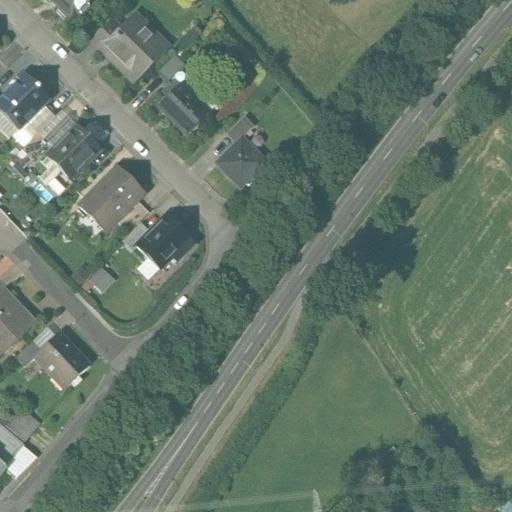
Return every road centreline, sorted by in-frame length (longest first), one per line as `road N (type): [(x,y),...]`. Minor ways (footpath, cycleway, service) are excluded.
road 1 (tertiary): [(140,511),(308,276),(511,19)]
road 2 (residential): [(131,365),(216,270),(224,239),(0,3)]
road 3 (residential): [(12,511),(131,365)]
road 4 (residential): [(131,365),(0,238)]
